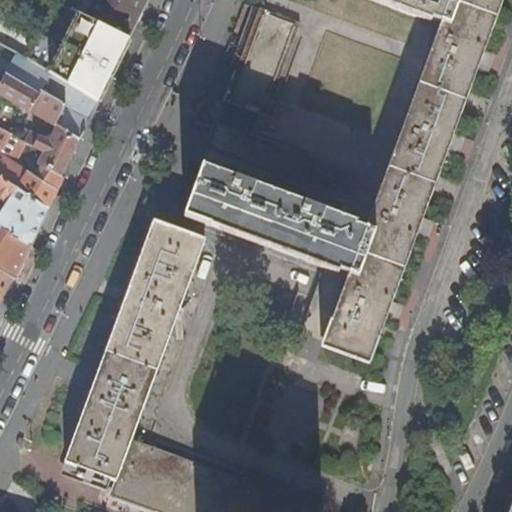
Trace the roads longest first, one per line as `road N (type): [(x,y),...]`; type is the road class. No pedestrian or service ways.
road 1 (residential): [(511,95),(428,313),(386,511)]
road 2 (residential): [(0,386),(187,0)]
